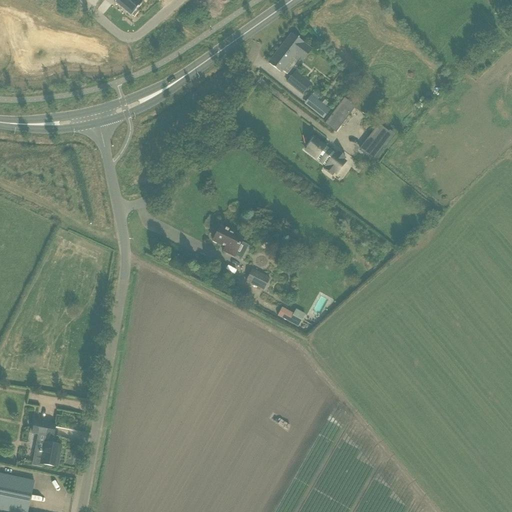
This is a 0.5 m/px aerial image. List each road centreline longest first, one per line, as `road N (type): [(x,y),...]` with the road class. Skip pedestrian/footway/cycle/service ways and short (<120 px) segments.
road 1 (unclassified): [(81,511),(125,271),(118,208)]
road 2 (unclassified): [(255,50),(163,183),(118,208)]
road 3 (residential): [(75,0),(124,38),(180,0)]
road 4 (tertiary): [(293,0),(187,74)]
